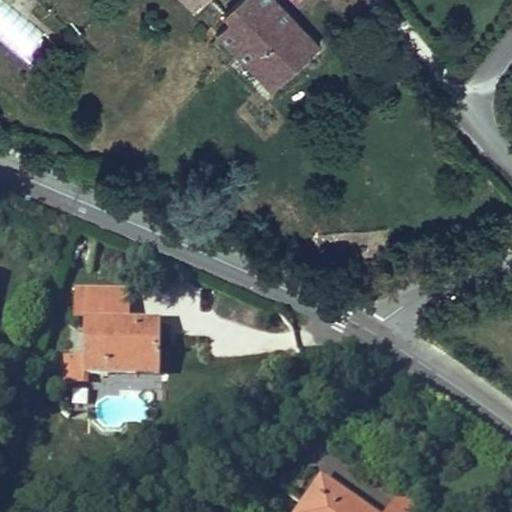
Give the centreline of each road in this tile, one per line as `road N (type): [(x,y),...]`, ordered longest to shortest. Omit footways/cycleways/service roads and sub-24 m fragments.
road 1 (tertiary): [(369,332),(0,166)]
road 2 (tertiary): [(511,430),(369,332)]
road 3 (residential): [(511,257),(409,304),(369,332)]
road 4 (unknown): [(481,93),(445,75),(379,0)]
road 5 (residential): [(511,48),(481,93),(485,131),(511,163)]
